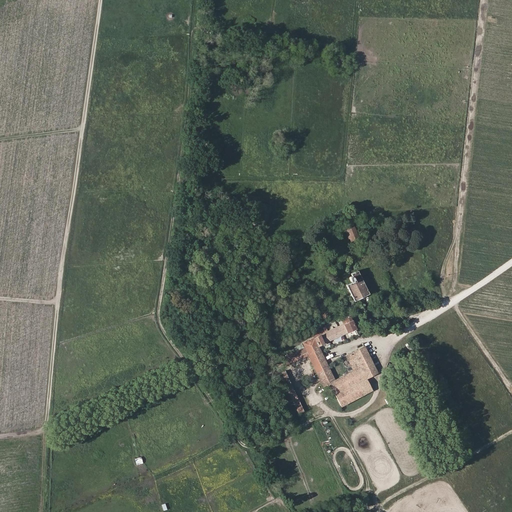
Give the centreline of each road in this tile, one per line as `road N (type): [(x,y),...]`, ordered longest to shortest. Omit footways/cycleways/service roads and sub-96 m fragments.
road 1 (unknown): [(59,300),(102,0)]
road 2 (track): [(381,347),(511,261)]
